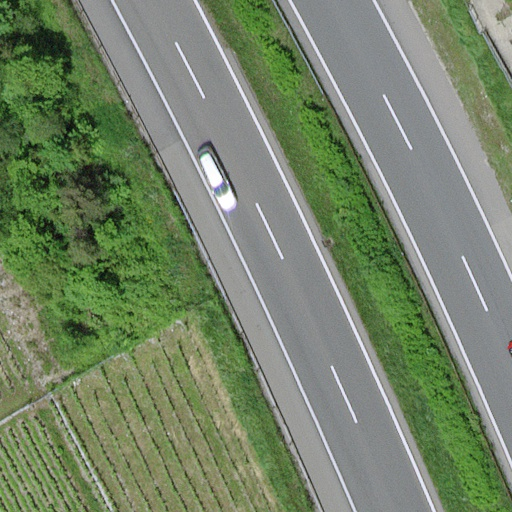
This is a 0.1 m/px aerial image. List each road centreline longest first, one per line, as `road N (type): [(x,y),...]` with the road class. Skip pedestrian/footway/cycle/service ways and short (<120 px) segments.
road 1 (motorway): [(150,0),(301,299),(396,511)]
road 2 (motorway): [(511,365),(449,223),(332,0)]
